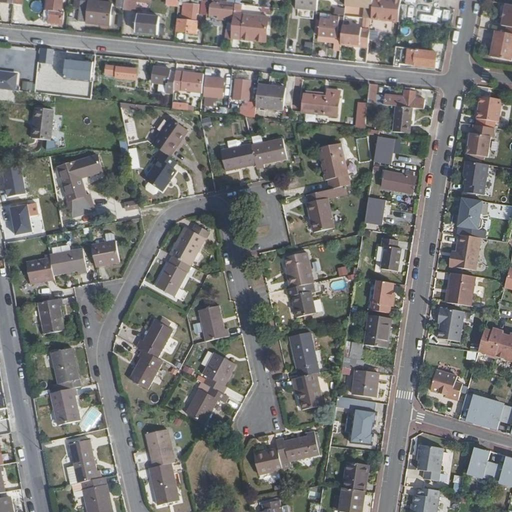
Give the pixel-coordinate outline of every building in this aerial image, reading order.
[(52,10),(52,18),(51,23),(65,25),(67,12),(64,12),(64,0),(49,0),(48,10),(52,10)] [(298,0),(298,8),(319,10),(319,0),(298,0)] [(319,13),(330,15),(330,12),(344,14),(345,1),(336,0),(319,0),(319,10),(319,13)] [(347,0),(347,6),(374,9),(374,0),(347,0)] [(372,19),(400,22),(402,0),(374,0),(374,9),(372,19)] [(222,2),(214,1),(212,4),(211,14),(220,15),(219,20),(226,20),(226,16),(234,16),(235,7),(222,6),(222,2)] [(115,5),(83,2),(82,12),(81,21),(113,24),(115,5)] [(179,18),(178,32),(199,35),(200,21),(198,20),(199,13),(201,13),(202,6),(186,4),(185,19),(179,18)] [(511,5),(506,4),(502,25),(511,27),(511,5)] [(33,6),(25,5),(24,17),(31,18),(33,6)] [(158,23),(159,16),(141,14),(140,21),(138,21),(137,29),(143,30),(143,32),(160,34),(161,23),(158,23)] [(234,31),(233,39),(254,41),(254,36),(269,37),(271,18),(236,14),(234,31)] [(335,50),(342,51),(343,39),(339,38),(341,17),(332,16),(331,21),(322,20),(320,37),(336,39),(336,44),(335,50)] [(505,33),(496,31),(491,57),(511,61),(511,58),(511,34),(506,33),(505,33)] [(362,37),(343,34),(343,39),(342,51),(360,53),(362,37)] [(388,55),(390,36),(374,34),(372,54),(388,55)] [(55,49),(43,47),(42,62),(53,63),(55,49)] [(395,67),(400,68),(401,65),(437,69),(439,53),(418,51),(418,49),(397,47),(395,67)] [(92,60),(88,60),(74,58),(73,62),(73,66),(69,66),(67,83),(74,84),(75,74),(89,75),(90,68),(93,68),(94,60),(92,60)] [(135,83),(136,67),(108,64),(107,71),(117,72),(116,81),(135,83)] [(169,87),(177,88),(178,73),(171,72),(172,69),(156,67),(154,82),(170,84),(169,87)] [(0,71),(0,88),(16,90),(16,86),(13,85),(14,73),(0,71)] [(204,74),(179,71),(178,73),(177,88),(202,92),(204,74)] [(253,80),(247,80),(243,79),(237,79),(235,98),(250,100),(253,80)] [(223,89),(224,82),(207,81),(205,92),(209,92),(209,88),(223,89)] [(377,105),(379,85),(371,84),(369,103),(369,104),(377,105)] [(258,107),(286,111),(288,88),(260,85),(258,104),(258,107)] [(339,116),(342,91),(329,90),(328,97),(306,94),(303,112),(339,116)] [(416,109),(427,110),(427,100),(422,100),(418,99),(418,93),(407,92),(406,98),(387,96),(386,106),(394,107),(416,109)] [(480,97),(477,119),(499,122),(502,100),(480,97)] [(356,128),(366,129),(369,104),(369,103),(359,102),(356,128)] [(246,116),(257,117),(258,107),(258,104),(252,103),(252,110),(247,110),(246,116)] [(393,132),(413,134),(416,109),(394,107),(393,132)] [(31,137),(50,140),(54,111),(35,108),(31,137)] [(173,118),(154,144),(161,150),(172,157),(190,131),(173,118)] [(495,129),(474,125),(473,133),(471,133),(468,154),(488,157),(491,137),(493,137),(495,129)] [(256,163),(257,169),(268,166),(267,163),(288,158),(283,136),(252,143),(256,163)] [(356,138),(358,161),(370,159),(368,137),(356,138)] [(391,165),(394,139),(375,137),(373,163),(391,165)] [(331,189),(349,185),(338,138),(317,143),(323,170),(326,170),(331,189)] [(256,163),(252,143),(221,149),(225,170),(256,163)] [(136,148),(128,149),(130,170),(138,169),(136,148)] [(175,169),(179,162),(172,157),(161,150),(157,156),(160,159),(146,179),(150,182),(147,185),(148,188),(155,193),(157,192),(160,188),(164,191),(178,171),(175,169)] [(485,196),(489,165),(466,162),(464,171),(466,171),(464,185),(466,185),(465,192),(485,196)] [(79,168),(78,163),(62,168),(71,201),(87,197),(82,179),(85,178),(82,167),(79,168)] [(414,194),(418,178),(386,171),(382,186),(414,194)] [(327,198),(325,190),(307,194),(309,202),(308,202),(314,232),(335,228),(328,198),(327,198)] [(26,195),(9,197),(10,206),(27,205),(26,195)] [(381,227),(385,200),(367,198),(363,224),(381,227)] [(483,202),(463,198),(459,227),(479,230),(482,228),(482,224),(480,221),(483,202)] [(13,238),(34,233),(28,205),(7,209),(13,238)] [(186,228),(171,255),(173,257),(191,267),(206,239),(208,240),(211,232),(197,225),(193,232),(186,228)] [(498,233),(497,241),(509,243),(511,235),(498,233)] [(481,238),(460,235),(457,253),(456,257),(451,257),(450,267),(476,271),(481,238)] [(398,247),(400,240),(385,238),(383,246),(387,246),(383,270),(399,272),(403,248),(398,247)] [(117,243),(93,247),(96,268),(120,263),(117,243)] [(84,249),(51,255),(51,258),(54,276),(78,272),(78,275),(89,273),(84,249)] [(306,286),(315,284),(308,253),(287,258),(290,272),(289,274),(292,289),(306,286)] [(175,297),(191,267),(173,257),(156,287),(175,297)] [(54,276),(51,258),(27,263),(31,285),(55,281),(54,276)] [(337,267),(339,275),(346,274),(345,266),(337,267)] [(453,281),(450,280),(447,303),(472,307),(476,277),(454,273),(453,281)] [(396,294),(398,284),(377,281),(373,311),(393,314),(394,308),(396,308),(398,294),(396,294)] [(292,289),(286,291),(288,299),(292,299),(296,320),(315,315),(311,294),(308,294),(306,286),(292,289)] [(62,298),(37,303),(43,335),(65,332),(61,308),(64,307),(62,298)] [(200,311),(207,343),(231,337),(230,330),(226,330),(221,306),(200,311)] [(465,312),(441,308),(440,318),(442,319),(439,338),(461,342),(465,312)] [(387,349),(392,320),(371,316),(367,346),(387,349)] [(142,339),(138,347),(144,350),(160,359),(175,330),(157,320),(145,341),(142,339)] [(486,329),(479,352),(497,357),(503,334),(504,332),(497,330),(496,332),(493,331),(486,329)] [(319,375),(322,374),(312,334),(292,339),(301,379),(319,375)] [(511,336),(511,337),(503,334),(497,357),(511,361),(511,336)] [(352,360),(362,362),(365,345),(354,344),(352,360)] [(75,388),(80,387),(72,348),(52,352),(58,384),(64,383),(66,390),(75,388)] [(150,390),(165,362),(160,359),(144,350),(140,357),(142,359),(131,380),(150,390)] [(209,376),(205,383),(211,386),(225,394),(229,386),(226,384),(237,363),(216,352),(205,373),(209,376)] [(344,370),(358,372),(361,372),(362,362),(352,360),(345,360),(344,370)] [(459,377),(438,371),(433,391),(446,395),(449,396),(448,397),(459,400),(463,384),(457,382),(459,377)] [(377,399),(381,375),(361,372),(358,372),(355,396),(377,399)] [(301,379),(292,381),(294,388),(296,388),(298,395),(302,411),(326,405),(319,375),(301,379)] [(225,394),(211,386),(207,392),(200,389),(187,413),(207,423),(220,399),(227,402),(230,397),(225,394)] [(66,390),(51,394),(58,426),(80,421),(75,397),(77,396),(75,388),(66,390)] [(483,425),(490,401),(467,395),(463,408),(470,410),(467,422),(473,424),(474,422),(483,425)] [(376,413),(377,403),(339,398),(338,407),(376,413)] [(511,407),(490,401),(483,425),(492,427),(491,429),(498,431),(501,419),(508,421),(511,407)] [(349,449),(370,452),(374,422),(352,420),(349,449)] [(155,470),(173,465),(176,465),(168,432),(147,436),(155,470)] [(278,442),(279,450),(282,463),(290,461),(291,465),(322,457),(317,433),(309,435),(309,438),(286,443),(286,440),(278,442)] [(69,444),(78,483),(81,482),(101,477),(99,470),(96,470),(89,440),(69,444)] [(444,449),(423,446),(420,448),(420,453),(422,456),(421,462),(420,470),(426,471),(424,479),(439,481),(444,449)] [(261,476),(284,471),(282,463),(279,450),(256,455),(261,476)] [(475,450),(468,473),(511,485),(511,457),(508,456),(504,468),(488,464),(491,452),(485,450),(484,452),(475,450)] [(345,489),(366,492),(370,466),(349,463),(345,489)] [(155,470),(151,470),(160,508),(181,503),(173,465),(155,470)] [(113,511),(105,476),(101,477),(81,482),(87,511),(113,511)] [(437,511),(441,491),(419,488),(418,495),(415,495),(414,505),(412,511),(437,511)] [(363,511),(366,492),(345,489),(341,511),(363,511)] [(3,499),(3,493),(0,493),(0,511),(16,511),(14,497),(3,499)]
